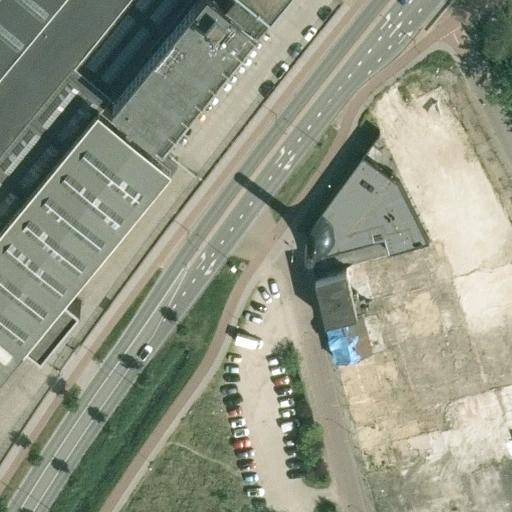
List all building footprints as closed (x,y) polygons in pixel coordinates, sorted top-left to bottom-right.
[(0,0),(0,367),(21,342),(37,355),(81,301),(64,287),(76,273),(77,274),(108,237),(106,235),(171,157),(101,99),(182,0),(190,0),(114,94),(165,136),(275,0),(0,0)] [(372,146),(366,154),(376,161),(382,153),(372,146)] [(306,231),(306,232),(306,233),(311,252),(311,255),(311,256),(383,237),(387,248),(426,238),(399,179),(362,152),(307,229),(306,230),(306,231)] [(343,265),(315,272),(321,295),(348,289),(343,265)] [(348,289),(321,295),(326,319),(354,312),(348,289)] [(360,310),(354,312),(326,319),(331,339),(365,331),(362,320),(360,310)] [(362,320),(365,331),(371,351),(383,347),(375,316),(362,320)] [(365,331),(331,339),(336,359),(371,351),(365,331)]
